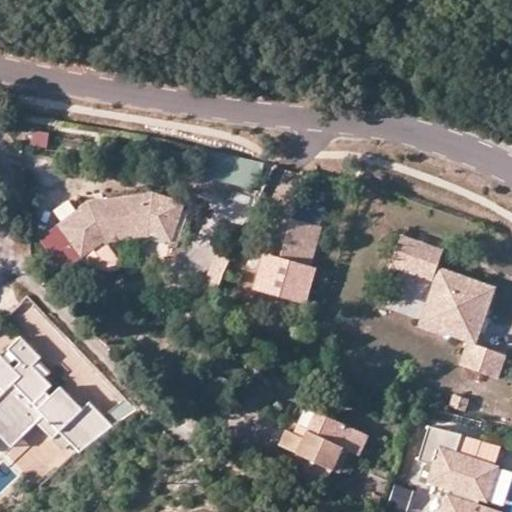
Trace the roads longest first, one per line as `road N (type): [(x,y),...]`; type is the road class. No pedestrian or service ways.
road 1 (tertiary): [(511,169),(404,134),(0,71)]
road 2 (track): [(0,249),(7,246),(45,295),(215,464)]
